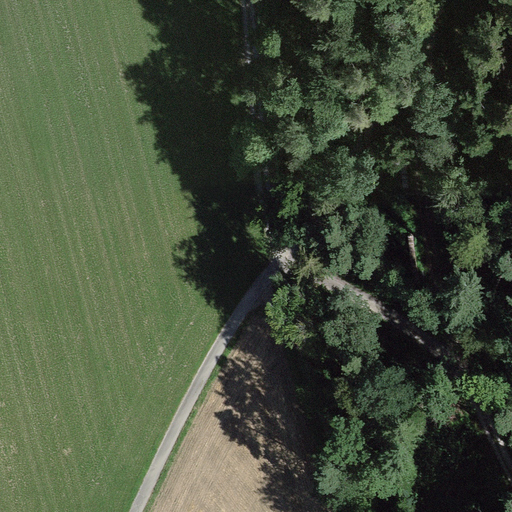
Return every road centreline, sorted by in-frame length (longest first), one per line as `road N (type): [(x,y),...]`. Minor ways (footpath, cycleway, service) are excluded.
road 1 (track): [(281,250),(442,353),(509,511)]
road 2 (track): [(442,353),(408,158),(427,0)]
road 3 (track): [(281,250),(421,60),(447,0)]
road 4 (track): [(133,511),(253,281),(281,250)]
road 5 (track): [(246,0),(281,250)]
